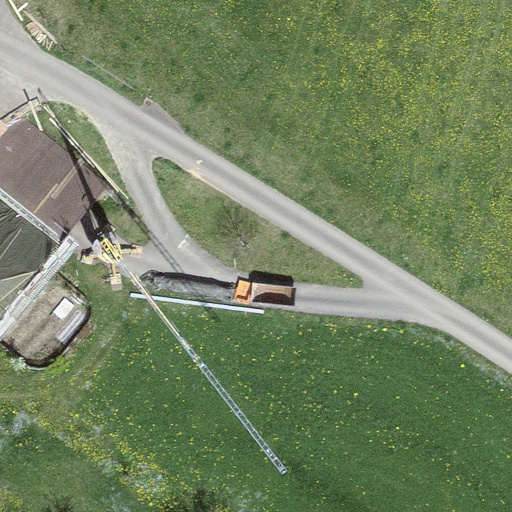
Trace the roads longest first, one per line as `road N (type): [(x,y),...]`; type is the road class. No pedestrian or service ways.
road 1 (track): [(511,354),(133,119),(0,48)]
road 2 (track): [(87,263),(295,305),(445,312)]
road 3 (track): [(220,292),(160,208),(139,163),(133,119)]
